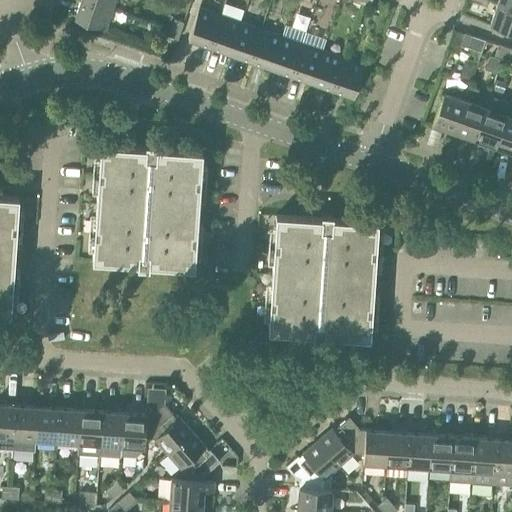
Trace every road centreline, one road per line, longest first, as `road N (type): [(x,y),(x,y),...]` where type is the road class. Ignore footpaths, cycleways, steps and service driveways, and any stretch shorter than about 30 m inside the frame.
road 1 (unclassified): [(374,165),(119,75),(34,74)]
road 2 (residential): [(246,439),(322,390),(511,400)]
road 3 (residential): [(0,359),(185,371),(246,439)]
road 4 (residential): [(374,165),(424,20)]
road 5 (unclassified): [(511,213),(374,165)]
